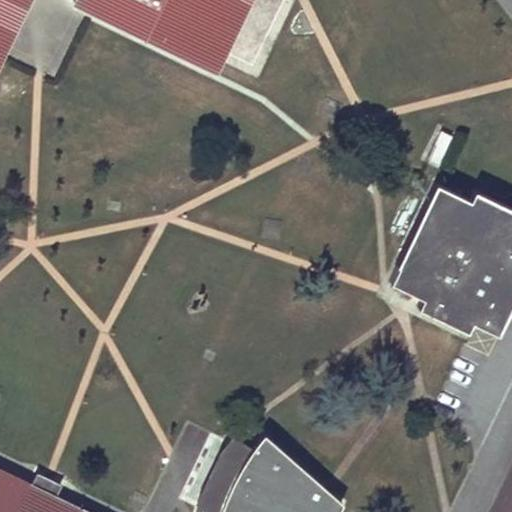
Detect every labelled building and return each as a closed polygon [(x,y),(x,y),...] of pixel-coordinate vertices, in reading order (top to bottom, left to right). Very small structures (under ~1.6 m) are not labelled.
[(0,0),(0,49),(23,0),(0,0)] [(75,0),(215,65),(245,0),(75,0)] [(428,157),(438,162),(451,135),(441,130),(428,157)] [(468,194),(435,182),(388,277),(419,293),(416,301),(464,324),(468,317),(494,328),(511,292),(511,204),(473,186),(468,194)] [(335,511),(342,498),(261,431),(251,443),(240,458),(231,477),(222,498),(216,511),(335,511)] [(94,511),(0,466),(0,511),(94,511)]
